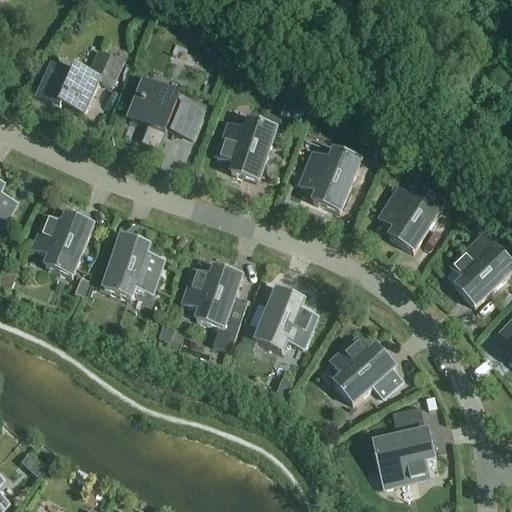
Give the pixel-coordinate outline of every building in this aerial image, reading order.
[(62,111),(85,121),(100,87),(112,93),(123,68),(100,57),(90,79),(78,74),(75,80),(53,70),(37,103),(61,114),(62,111)] [(148,85),(149,81),(148,81),(130,124),(149,132),(142,148),(160,155),(168,133),(174,135),(173,137),(193,145),(205,117),(185,109),(184,111),(178,108),(182,99),(148,85)] [(282,117),(304,123),(312,94),(291,88),(282,117)] [(232,179),(259,188),(277,133),(250,124),(247,134),(230,129),(218,164),(235,170),(232,179)] [(313,208),(340,218),(362,164),(335,154),(331,164),(314,157),(300,192),(317,199),(313,208)] [(0,240),(1,241),(17,207),(1,200),(5,191),(0,188),(0,240)] [(464,189),(455,204),(467,211),(476,197),(464,189)] [(389,242),(413,258),(445,209),(421,193),(415,203),(400,193),(380,225),(395,234),(389,242)] [(46,273),(72,283),(94,229),(68,219),(64,227),(48,221),(33,256),(50,262),(46,273)] [(456,292),(475,313),(511,278),(511,267),(485,239),(450,273),(462,286),(456,292)] [(147,259),(150,250),(123,240),(104,295),(131,305),(135,294),(152,300),(164,264),(147,259)] [(228,323),(243,281),(216,271),(213,280),(196,274),(183,310),(200,316),(197,326),(219,334),(213,352),(230,358),(241,328),(228,323)] [(75,300),(84,304),(90,290),(80,286),(75,300)] [(318,320),(301,313),(305,304),(278,293),(261,334),(256,347),(282,358),(286,348),(303,355),(318,320)] [(511,327),(501,339),(511,349),(511,327)] [(249,330),(240,352),(252,357),(256,347),(261,334),(249,330)] [(397,372),(378,350),(371,357),(359,343),(330,368),(342,382),(334,389),(353,410),(373,392),(383,404),(403,386),(393,375),(397,372)] [(423,425),(420,413),(393,420),(395,431),(423,425)] [(431,483),(427,465),(436,463),(430,436),(373,448),(383,494),(431,483)] [(36,482),(42,475),(36,470),(30,477),(36,482)]
